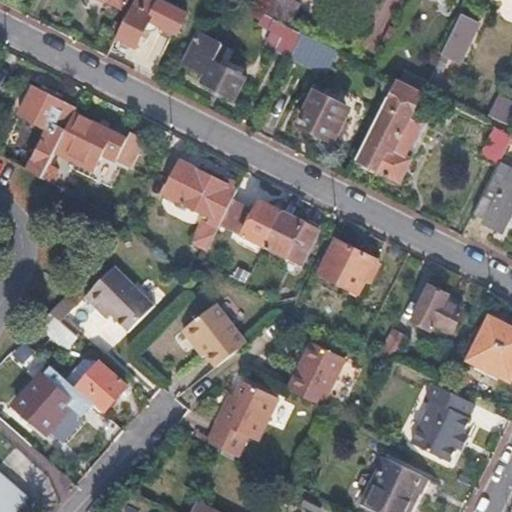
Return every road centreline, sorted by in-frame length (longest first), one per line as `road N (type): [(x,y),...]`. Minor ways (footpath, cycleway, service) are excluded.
road 1 (residential): [(511,281),(0,20)]
road 2 (residential): [(77,511),(174,400)]
